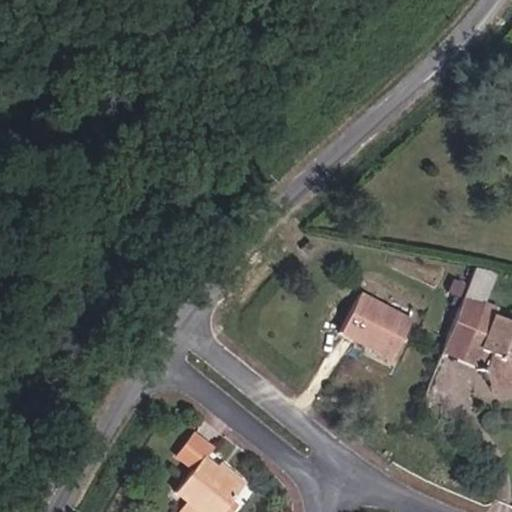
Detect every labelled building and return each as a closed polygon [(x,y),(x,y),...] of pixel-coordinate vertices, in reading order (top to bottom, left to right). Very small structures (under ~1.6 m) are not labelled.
[(315,251),(307,242),(299,250),(306,258),(315,251)] [(388,361),(409,321),(357,294),(336,334),(388,361)] [(511,323),(495,317),(496,312),(461,297),(444,336),(486,353),(480,367),(476,376),(489,401),(511,397),(511,323)] [(486,353),(444,336),(438,350),(480,367),(486,353)] [(220,511),(239,488),(201,458),(208,448),(192,436),(174,458),(190,471),(173,493),(187,504),(197,511),(220,511)]
